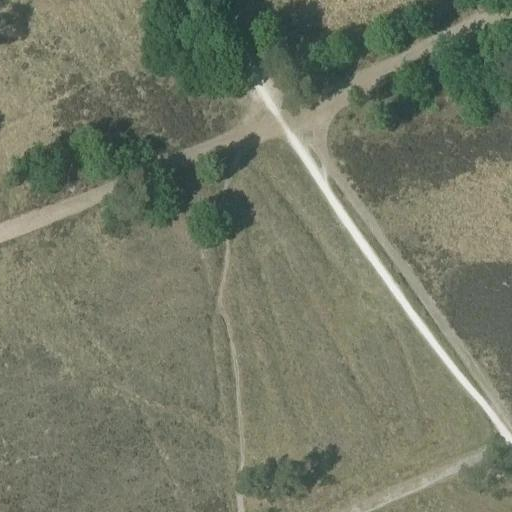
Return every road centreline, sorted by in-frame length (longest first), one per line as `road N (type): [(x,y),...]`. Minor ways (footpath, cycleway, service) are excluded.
road 1 (track): [(281,120),(0,238)]
road 2 (track): [(281,120),(331,104),(511,14)]
road 3 (track): [(356,511),(511,445)]
